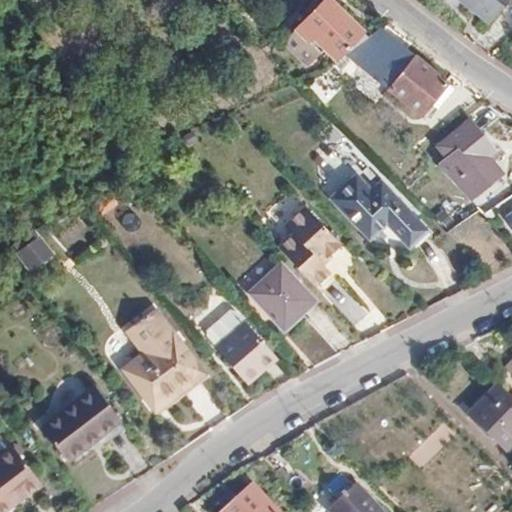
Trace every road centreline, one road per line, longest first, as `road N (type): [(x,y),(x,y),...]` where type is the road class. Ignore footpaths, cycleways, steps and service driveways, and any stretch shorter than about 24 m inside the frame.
road 1 (residential): [(511,292),(283,409),(147,511)]
road 2 (residential): [(379,0),(511,99)]
